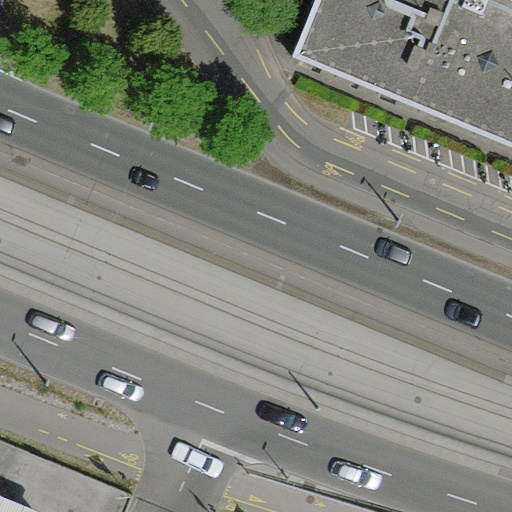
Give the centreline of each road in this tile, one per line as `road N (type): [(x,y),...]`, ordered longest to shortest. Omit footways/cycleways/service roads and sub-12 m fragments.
road 1 (primary): [(511,315),(0,105)]
road 2 (primary): [(0,320),(498,511)]
road 3 (unclassified): [(511,226),(309,140),(270,98),(213,0)]
